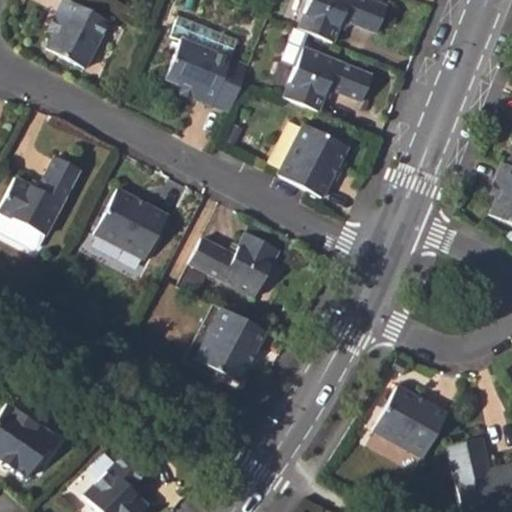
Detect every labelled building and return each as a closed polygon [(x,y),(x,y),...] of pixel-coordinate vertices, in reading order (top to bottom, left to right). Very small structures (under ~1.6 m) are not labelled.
[(45,50),(84,70),(108,22),(66,0),(63,0),(55,17),(61,20),(55,32),(45,50)] [(309,0),(297,30),(332,43),(341,20),(376,34),(386,8),(366,0),(309,0)] [(49,29),(55,32),(61,20),(55,17),(49,29)] [(180,17),(174,35),(233,53),(239,36),(180,17)] [(191,99),(210,108),(229,59),(179,39),(162,80),(181,87),(194,92),(191,99)] [(282,98),(318,112),(327,88),(361,102),(372,76),(302,48),(282,98)] [(179,94),(191,99),(194,92),(181,87),(179,94)] [(347,148),(302,125),(276,176),(305,191),(320,199),(324,191),(347,148)] [(0,203),(0,214),(43,237),(78,170),(53,157),(36,190),(13,178),(0,203)] [(487,216),(511,225),(511,167),(501,163),(493,182),(500,185),(487,216)] [(166,217),(116,190),(93,234),(143,261),(166,217)] [(186,264),(253,299),(277,251),(243,234),(232,256),(199,239),(186,264)] [(193,360),(237,383),(263,332),(219,309),(193,360)] [(371,431),(421,459),(445,416),(395,388),(371,431)] [(0,411),(0,463),(24,480),(53,438),(5,405),(0,411)] [(459,511),(487,511),(511,506),(511,463),(488,469),(481,440),(444,449),(459,511)] [(154,463),(134,444),(82,496),(97,511),(139,511),(145,506),(136,498),(127,489),(133,483),(154,463)] [(127,489),(136,498),(141,492),(133,483),(127,489)]
